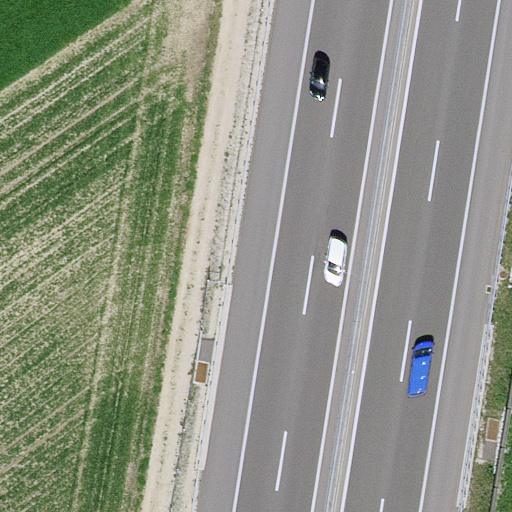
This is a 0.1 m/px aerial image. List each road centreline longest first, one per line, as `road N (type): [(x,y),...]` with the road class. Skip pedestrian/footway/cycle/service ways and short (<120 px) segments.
road 1 (track): [(154,511),(236,0)]
road 2 (motorway): [(380,511),(459,0)]
road 3 (motorway): [(352,0),(273,511)]
